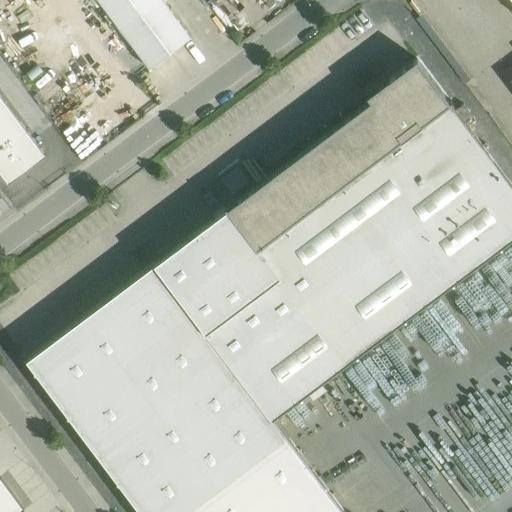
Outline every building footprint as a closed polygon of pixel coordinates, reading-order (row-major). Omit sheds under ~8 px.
[(98,0),(122,31),(164,0),(163,0),(98,0)] [(191,37),(164,0),(122,31),(148,68),(191,37)] [(364,7),(323,38),(338,58),(379,27),(364,7)] [(371,99),(238,199),(229,206),(228,205),(226,206),(228,208),(257,247),(451,102),(454,100),(453,98),(450,100),(451,99),(419,57),(390,78),(389,78),(368,94),(371,99)] [(0,92),(0,169),(9,182),(46,154),(0,92)] [(451,102),(257,247),(228,208),(28,358),(144,511),(347,511),(275,416),(511,237),(511,182),(468,124),(456,109),(451,102)] [(476,121),(464,104),(456,109),(468,124),(476,121)] [(1,479),(0,479),(0,511),(20,511),(23,510),(1,479)]
